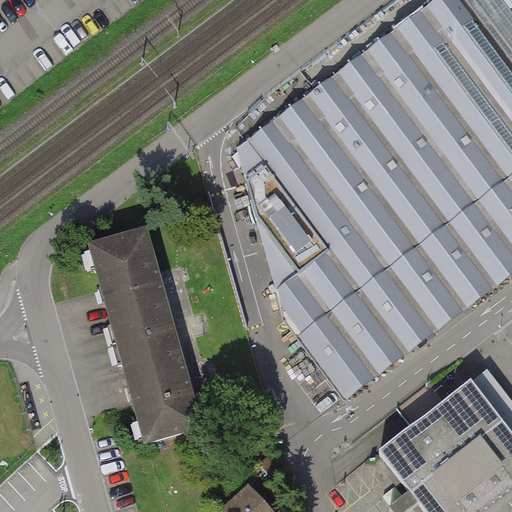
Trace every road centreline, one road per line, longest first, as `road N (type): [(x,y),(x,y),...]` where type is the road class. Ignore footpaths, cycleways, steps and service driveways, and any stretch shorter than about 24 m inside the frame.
road 1 (residential): [(372,0),(60,230),(38,270),(38,292)]
road 2 (residential): [(60,373),(97,511)]
